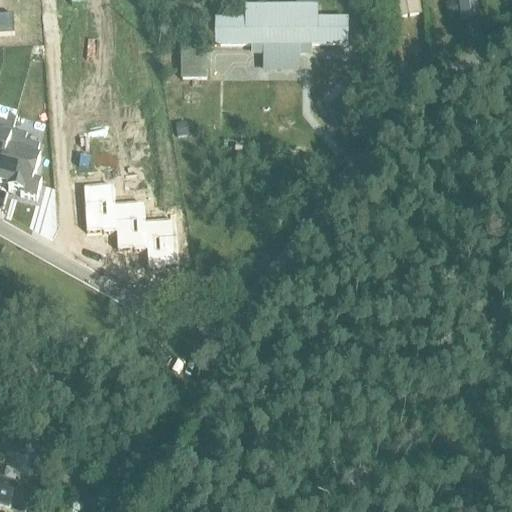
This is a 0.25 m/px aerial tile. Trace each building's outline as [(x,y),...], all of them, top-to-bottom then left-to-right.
[(296,0),(297,10),(317,10),(316,0),(296,0)] [(422,17),(418,0),(394,0),(398,21),(422,17)] [(460,0),(464,23),(483,20),(479,0),(460,0)] [(317,10),(297,10),(245,10),(246,22),(214,22),(214,23),(205,23),(205,49),(215,49),(215,50),(251,50),(251,59),(263,59),(263,76),(299,76),(299,59),(311,59),(311,49),(348,49),(348,21),(318,21),(318,10),(317,10)] [(181,52),(181,83),(207,82),(207,52),(181,52)] [(0,179),(14,129),(0,124),(0,179)] [(15,129),(14,129),(0,179),(0,188),(9,191),(8,195),(21,198),(20,200),(37,205),(42,187),(34,185),(40,162),(36,161),(40,149),(25,145),(27,139),(13,135),(15,129)] [(113,190),(83,192),(86,238),(102,237),(102,239),(116,238),(113,190)] [(115,190),(113,190),(116,238),(117,255),(133,254),(133,256),(146,255),(143,208),(116,209),(115,190)] [(145,207),(143,208),(146,255),(148,275),(163,274),(163,271),(179,270),(176,224),(146,226),(145,207)] [(7,436),(1,450),(25,458),(28,449),(39,453),(35,465),(47,469),(55,447),(29,438),(27,443),(7,436)] [(108,471),(97,468),(98,464),(80,460),(77,474),(94,478),(94,480),(104,482),(98,503),(117,508),(123,486),(105,481),(108,471)] [(0,508),(9,511),(11,507),(17,488),(18,485),(0,479),(0,508)] [(17,488),(11,507),(25,511),(31,492),(17,488)]
